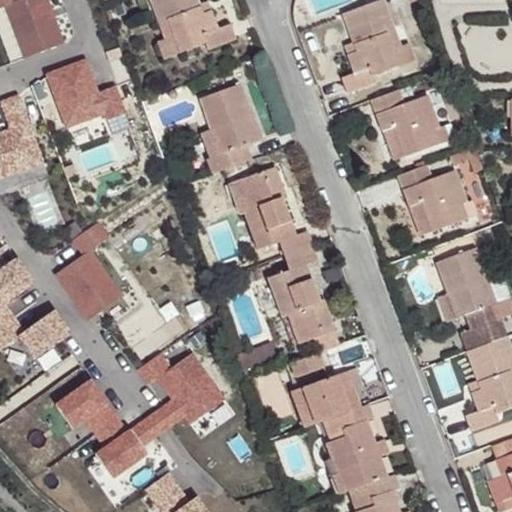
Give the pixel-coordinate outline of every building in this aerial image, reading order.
[(28,0),(24,2),(23,0),(0,0),(0,11),(10,8),(29,61),(69,46),(51,0),(28,0)] [(199,5),(197,0),(152,0),(161,24),(169,21),(181,53),(206,44),(208,50),(236,39),(231,24),(218,29),(208,2),(199,5)] [(385,0),(343,15),(353,43),(356,53),(348,55),(355,74),(342,79),(347,94),(375,84),(372,75),(398,66),(387,33),(395,30),(385,0)] [(165,59),(181,53),(169,21),(161,24),(167,39),(159,42),(165,59)] [(395,30),(387,33),(398,66),(415,60),(409,44),(401,47),(395,30)] [(345,46),(348,55),(356,53),(353,43),(345,46)] [(87,63),(48,77),(67,131),(106,117),(109,124),(126,117),(116,89),(99,95),(87,63)] [(213,174),(241,164),(235,150),(261,141),(240,85),(200,99),(212,130),(216,129),(225,153),(208,160),(213,174)] [(399,90),(371,101),(382,132),(394,127),(405,157),(456,138),(451,124),(439,128),(428,96),(404,105),(399,90)] [(0,181),(45,165),(20,98),(2,105),(12,132),(0,136),(0,181)] [(394,127),(382,132),(393,161),(405,157),(394,127)] [(202,134),(211,158),(225,153),(216,129),(202,134)] [(252,160),(247,146),(235,150),(241,164),(252,160)] [(483,169),(475,148),(450,157),(454,166),(469,160),(474,173),(483,169)] [(417,169),(399,176),(421,236),(477,215),(471,201),(467,203),(455,171),(432,180),(426,166),(425,166),(417,169)] [(266,177),(277,173),(276,168),(264,172),(266,177)] [(279,242),(285,256),(313,246),(308,232),(296,236),(280,191),(284,190),(277,173),(266,177),(264,172),(241,180),(252,209),(244,212),(258,249),(279,242)] [(252,209),(241,180),(229,184),(240,213),(252,209)] [(98,226),(72,244),(83,259),(56,277),(89,324),(124,300),(91,254),(109,241),(98,226)] [(318,261),(313,246),(285,256),(290,271),(268,278),(283,318),(290,315),(300,344),(314,338),(322,336),(320,330),(333,325),(326,308),(322,309),(319,301),(307,265),(318,261)] [(460,334),(467,352),(507,338),(511,335),(511,328),(505,331),(500,319),(511,315),(511,306),(499,271),(486,276),(476,248),(436,263),(447,295),(451,294),(460,318),(465,316),(470,330),(460,334)] [(0,331),(15,321),(5,306),(34,285),(18,262),(0,274),(0,331)] [(446,323),(460,318),(451,294),(447,295),(437,299),(446,323)] [(25,335),(15,321),(0,331),(0,351),(1,353),(20,339),(36,362),(71,337),(55,314),(25,335)] [(293,346),(300,344),(290,315),(283,318),(293,346)] [(322,336),(314,338),(319,352),(340,345),(333,325),(320,330),(322,336)] [(511,352),(507,338),(467,352),(481,390),(472,393),(479,412),(465,417),(470,432),(499,421),(497,414),(511,408),(511,376),(510,372),(511,371),(511,352)] [(270,344),(239,356),(246,375),(277,363),(270,344)] [(324,368),(319,354),(291,364),(296,379),(324,368)] [(162,356),(139,372),(150,388),(159,382),(174,403),(185,419),(191,427),(226,402),(193,356),(172,371),(162,356)] [(356,369),(346,373),(351,387),(354,387),(362,384),(356,369)] [(322,421),(351,411),(343,390),(351,387),(346,373),(291,392),(303,428),(322,421)] [(481,390),(478,381),(469,385),(472,393),(481,390)] [(118,421),(92,384),(57,408),(74,431),(86,423),(96,437),(118,421)] [(351,387),(343,390),(351,411),(361,407),(354,387),(351,387)] [(165,409),(160,413),(171,429),(185,419),(174,403),(165,409)] [(351,411),(322,421),(328,438),(338,434),(340,440),(330,443),(325,445),(331,460),(343,494),(349,492),(387,478),(379,457),(376,459),(371,445),(375,444),(367,421),(373,419),(368,405),(361,407),(351,411)] [(160,413),(146,423),(157,439),(171,429),(160,413)] [(128,435),(118,421),(96,437),(106,451),(97,458),(113,481),(148,457),(143,449),(131,433),(128,435)] [(146,423),(131,433),(143,449),(157,439),(146,423)] [(338,434),(328,438),(330,443),(340,440),(338,434)] [(511,439),(503,443),(508,456),(496,461),(502,477),(493,480),(504,511),(511,508),(511,439)] [(383,441),(371,445),(376,459),(379,457),(387,455),(383,441)] [(491,447),(496,461),(508,456),(503,443),(491,447)] [(343,494),(331,460),(326,462),(338,496),(343,494)] [(180,492),(169,476),(145,493),(157,509),(180,492)] [(387,478),(349,492),(355,508),(364,505),(366,510),(361,511),(399,511),(392,492),(399,490),(394,476),(387,478)] [(498,511),(502,511),(504,511),(493,480),(487,482),(498,511)] [(180,511),(189,506),(180,492),(157,509),(158,511),(180,511)] [(203,511),(196,501),(189,506),(180,511),(203,511)]
